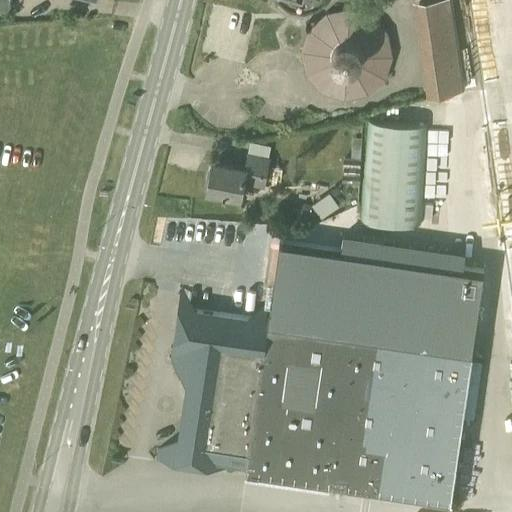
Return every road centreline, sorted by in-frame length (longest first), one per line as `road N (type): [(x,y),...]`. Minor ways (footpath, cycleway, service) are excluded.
road 1 (primary): [(51,511),(113,240),(181,0)]
road 2 (unknown): [(158,84),(320,106)]
